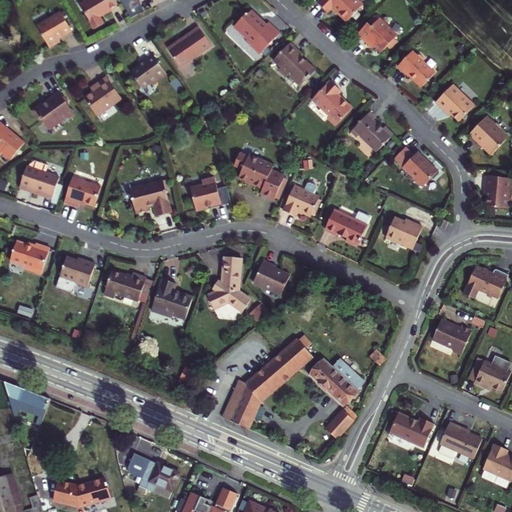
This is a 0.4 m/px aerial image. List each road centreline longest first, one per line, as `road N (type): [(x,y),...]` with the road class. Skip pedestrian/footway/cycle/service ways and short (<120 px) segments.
road 1 (residential): [(0,205),(140,250),(228,231),(266,233),(421,306)]
road 2 (primary): [(331,485),(0,344)]
road 3 (primary): [(0,359),(325,498)]
road 4 (residential): [(463,243),(454,162),(277,0)]
road 5 (residential): [(192,0),(0,96)]
road 6 (residential): [(393,371),(331,485)]
road 7 (residential): [(344,491),(393,371)]
road 8 (residential): [(511,424),(393,371)]
